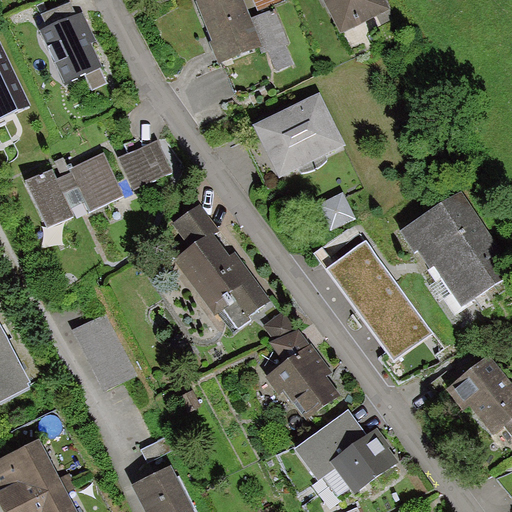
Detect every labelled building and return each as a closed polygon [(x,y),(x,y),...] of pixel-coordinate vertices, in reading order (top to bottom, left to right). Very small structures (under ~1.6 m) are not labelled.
[(243,0),(207,0),(197,4),(213,44),(209,45),(218,66),(262,48),(264,53),(268,51),(277,72),(294,65),(287,47),(291,45),(276,9),(251,19),(243,0)] [(282,0),(253,0),(257,11),(283,2),(282,0)] [(391,10),(385,0),(321,0),(340,37),(391,10)] [(70,2),(40,16),(47,32),(41,36),(64,87),(87,77),(92,89),(105,83),(100,71),(107,68),(82,14),(77,17),(70,2)] [(0,46),(0,122),(29,108),(0,46)] [(344,146),(318,95),(252,128),(278,180),(344,146)] [(158,145),(119,161),(132,194),(172,177),(158,145)] [(92,215),(125,199),(104,154),(71,170),(73,173),(58,180),(53,171),(26,185),(47,231),(75,218),(71,210),(86,202),(92,215)] [(511,263),(462,193),(398,237),(414,259),(417,257),(429,274),(435,270),(463,310),(511,275),(511,263)] [(355,221),(344,197),(320,207),(332,232),(355,221)] [(220,231),(201,206),(173,226),(192,253),(175,265),(212,317),(225,309),(239,329),(251,321),(249,319),(270,304),(235,256),(231,259),(214,236),(220,231)] [(366,245),(328,274),(395,362),(433,334),(366,245)] [(107,393),(138,376),(106,316),(75,332),(107,393)] [(268,329),(278,344),(294,334),(283,318),(268,329)] [(0,333),(0,409),(31,393),(0,333)] [(307,422),(340,399),(329,384),(335,379),(311,347),(308,349),(298,336),(274,353),(283,366),(266,378),(280,397),(286,393),(307,422)] [(511,385),(489,359),(449,394),(493,444),(508,431),(511,436),(511,385)] [(402,464),(377,431),(367,438),(350,415),(296,454),(317,483),(322,479),(343,508),(402,464)] [(176,453),(167,438),(141,452),(150,468),(176,453)] [(0,506),(2,511),(20,511),(63,490),(39,443),(0,462),(0,506)] [(133,489),(145,511),(195,511),(172,469),(133,489)] [(74,511),(63,490),(20,511),(74,511)]
